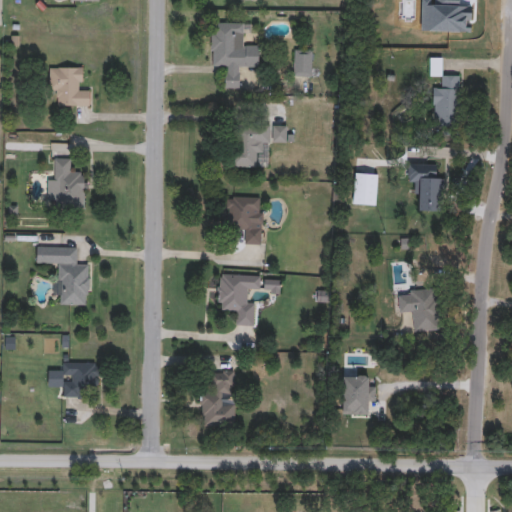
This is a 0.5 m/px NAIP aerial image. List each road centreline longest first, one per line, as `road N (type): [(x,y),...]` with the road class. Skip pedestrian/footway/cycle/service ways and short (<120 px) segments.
road 1 (tertiary): [(0,459),(511,463)]
road 2 (residential): [(151,462),(157,0)]
road 3 (residential): [(511,80),(474,463)]
